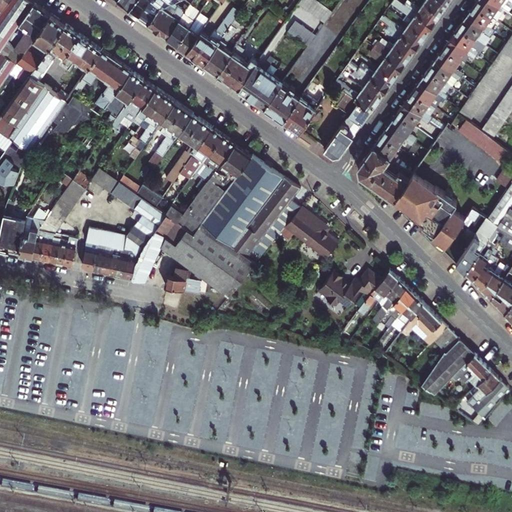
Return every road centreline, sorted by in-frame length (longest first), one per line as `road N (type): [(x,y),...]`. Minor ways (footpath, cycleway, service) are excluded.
road 1 (residential): [(77,0),(332,177)]
road 2 (residential): [(332,177),(511,350)]
road 3 (residential): [(458,0),(332,177)]
road 4 (residential): [(146,295),(0,263)]
